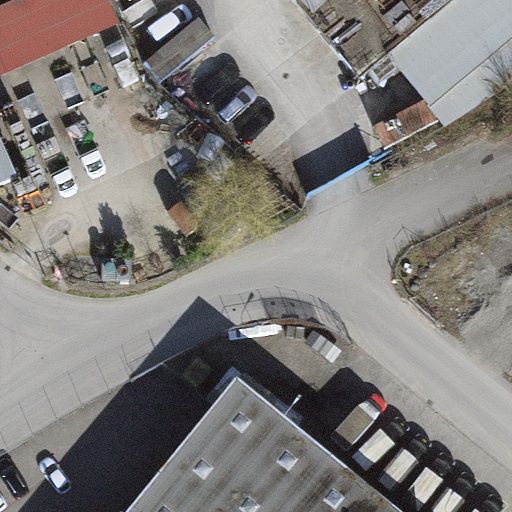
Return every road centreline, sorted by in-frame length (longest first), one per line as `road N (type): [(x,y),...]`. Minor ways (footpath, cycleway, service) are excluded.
road 1 (unknown): [(66,511),(120,456),(234,388),(289,386),(391,400),(439,431)]
road 2 (unknown): [(340,250),(226,47),(217,0)]
